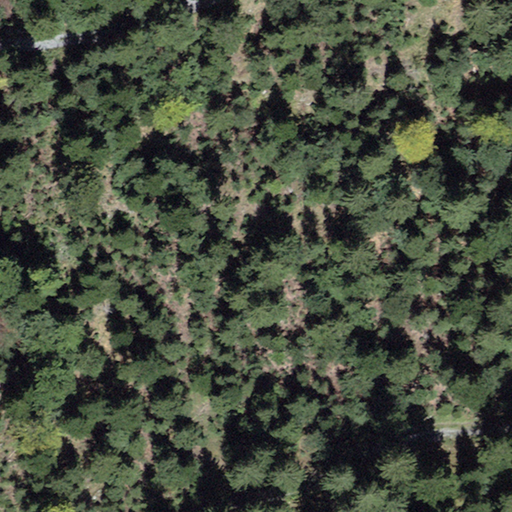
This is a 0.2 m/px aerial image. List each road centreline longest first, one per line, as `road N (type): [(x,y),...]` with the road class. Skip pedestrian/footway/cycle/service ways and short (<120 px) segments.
road 1 (track): [(201,511),(315,482),(425,431),(511,428)]
road 2 (track): [(0,46),(130,30),(213,0)]
